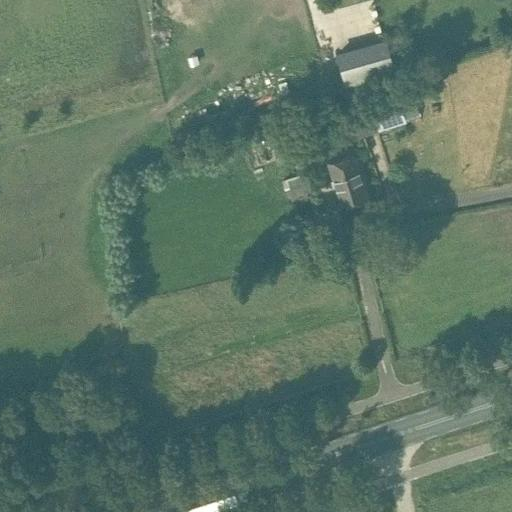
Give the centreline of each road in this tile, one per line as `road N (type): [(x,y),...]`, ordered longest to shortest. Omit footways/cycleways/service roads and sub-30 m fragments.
road 1 (primary): [(158,511),(511,397)]
road 2 (unclassified): [(392,396),(362,271),(365,238),(394,212),(511,189)]
